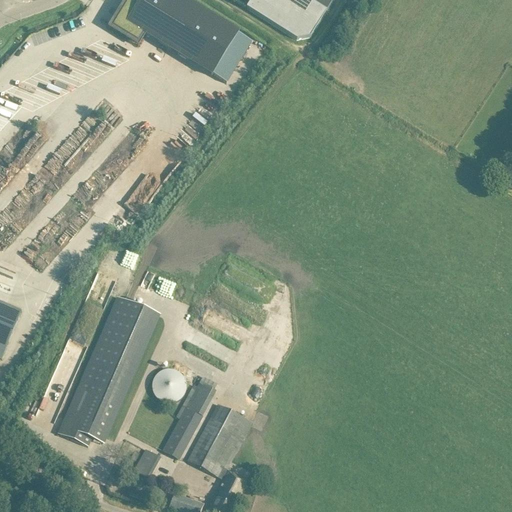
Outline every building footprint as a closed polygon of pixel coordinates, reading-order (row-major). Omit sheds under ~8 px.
[(143,35),(146,36),(212,78),(213,77),(238,36),(239,35),(182,0),(129,0),(121,13),(118,11),(114,16),(115,17),(118,18),(112,28),(137,44),(143,35)] [(251,0),(246,9),(296,41),(310,39),(326,13),(334,0),(251,0)] [(511,178),(506,174),(500,183),(511,190),(511,178)] [(119,300),(60,437),(88,449),(91,441),(100,445),(156,316),(119,300)] [(0,359),(2,360),(22,312),(0,303),(0,359)] [(150,399),(178,405),(185,376),(156,370),(150,399)] [(217,406),(187,463),(224,482),(208,511),(231,511),(237,502),(248,482),(226,471),(252,424),(217,406)] [(186,409),(162,453),(179,462),(202,419),(186,409)] [(145,451),(134,473),(147,480),(158,458),(145,451)] [(11,495),(20,501),(24,495),(16,489),(11,495)] [(174,496),(168,511),(171,511),(201,511),(204,506),(174,496)]
